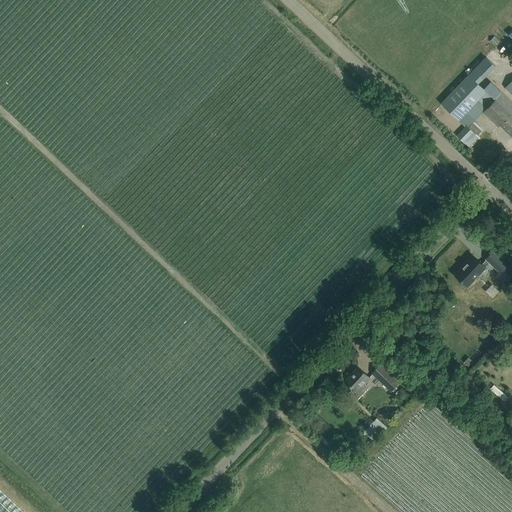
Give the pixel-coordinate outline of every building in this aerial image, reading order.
[(470,74),(442,103),(466,126),(457,136),(468,146),(478,135),(477,135),(468,126),(472,122),(483,111),(499,126),(501,125),(511,135),(511,113),(511,112),(511,79),(506,86),(505,86),(499,92),(501,93),(490,104),(486,108),(483,104),(498,89),(491,83),(485,89),(470,74)] [(482,263),(472,254),(454,274),(467,286),(489,262),(507,279),(511,274),(511,269),(492,251),(486,259),(482,263)] [(468,366),(473,361),(468,356),(463,361),(468,366)] [(380,363),(372,373),(391,391),(399,382),(380,363)] [(365,382),(370,377),(358,366),(345,380),(353,388),(348,393),(356,400),(369,386),(365,382)] [(0,511),(24,511),(0,489),(0,511)]
